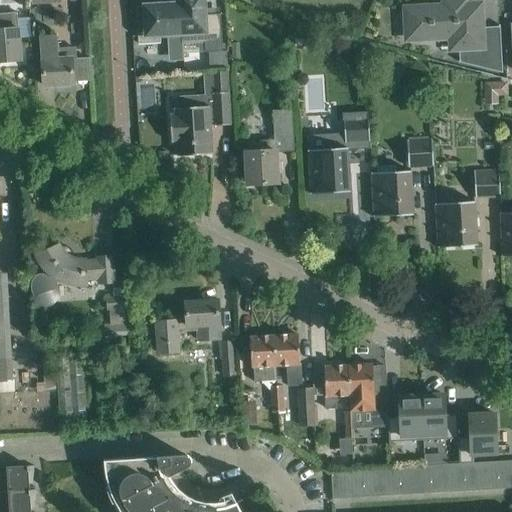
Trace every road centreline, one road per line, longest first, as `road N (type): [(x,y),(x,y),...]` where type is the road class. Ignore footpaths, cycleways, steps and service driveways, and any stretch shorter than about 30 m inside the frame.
road 1 (unclassified): [(511,382),(0,142)]
road 2 (residential): [(296,511),(282,481),(262,467),(184,447),(0,455)]
